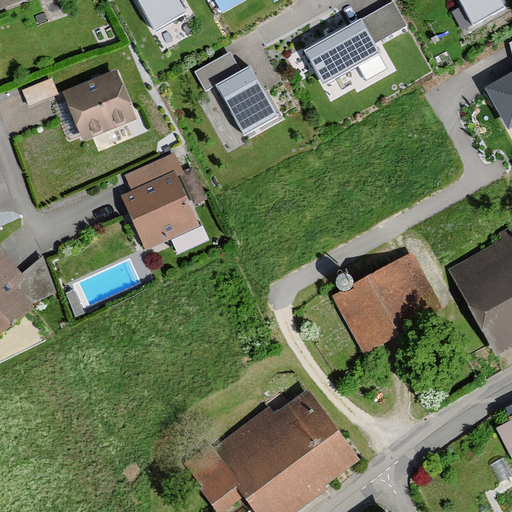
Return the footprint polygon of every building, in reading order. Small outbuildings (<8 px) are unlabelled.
[(185,13),(178,0),(137,0),(153,30),(185,13)] [(501,4),(498,0),(457,0),(470,21),(501,4)] [(392,3),(305,51),(325,85),(382,54),(375,41),(404,25),(392,3)] [(511,66),(485,78),(505,126),(511,123),(511,66)] [(277,115),(250,68),(217,86),(244,134),(277,115)] [(115,71),(60,93),(78,140),(134,119),(115,71)] [(50,80),(21,91),(27,107),(56,96),(50,80)] [(131,193),(118,199),(143,250),(195,225),(172,178),(184,172),(174,152),(123,177),(131,193)] [(511,245),(449,281),(492,357),(511,345),(511,245)] [(0,252),(0,332),(30,306),(12,285),(21,277),(0,252)] [(401,254),(329,295),(362,353),(434,312),(401,254)] [(290,511),(357,462),(300,389),(188,475),(216,511),(222,511),(237,500),(245,511),(290,511)]
